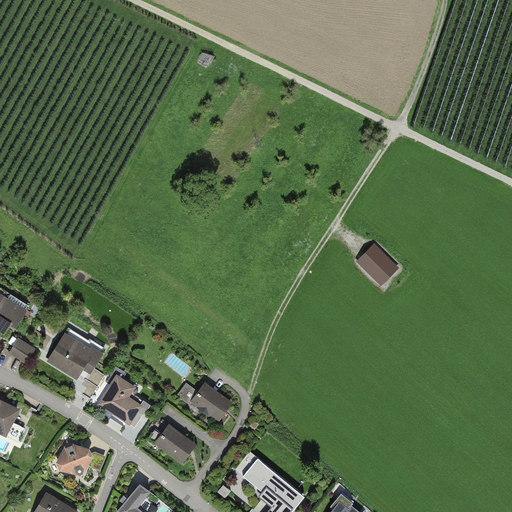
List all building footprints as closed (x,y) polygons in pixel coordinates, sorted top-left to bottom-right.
[(211,67),(217,55),(204,49),(198,60),(211,67)] [(403,273),(379,249),(362,266),(386,290),(403,273)] [(32,310),(0,291),(0,322),(18,333),(32,310)] [(108,354),(68,330),(48,362),(81,382),(89,369),(96,374),(108,354)] [(38,349),(20,339),(11,353),(29,364),(38,349)] [(140,390),(119,376),(100,407),(134,429),(147,410),(133,401),(140,390)] [(238,405),(207,382),(192,403),(223,426),(238,405)] [(23,412),(0,400),(0,434),(10,440),(23,412)] [(200,444),(172,425),(157,447),(185,466),(200,444)] [(71,439),(60,462),(64,472),(85,479),(99,457),(95,448),(71,439)] [(296,511),(308,497),(261,458),(245,476),(267,494),(263,498),(275,508),(271,511),(296,511)] [(152,488),(141,478),(116,507),(121,511),(181,511),(178,509),(174,511),(147,511),(138,504),(152,488)] [(82,511),(49,493),(38,511),(82,511)] [(329,511),(363,511),(343,495),(329,511)]
